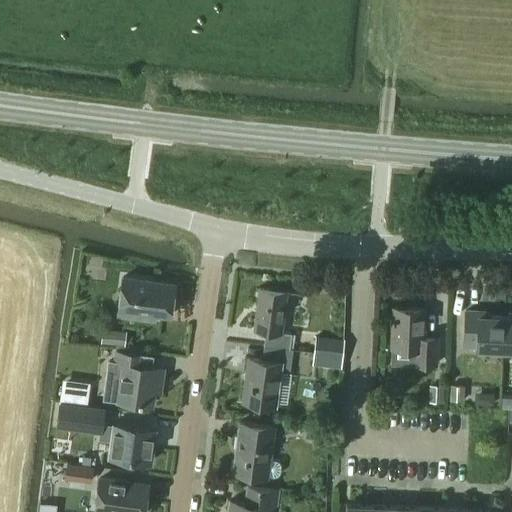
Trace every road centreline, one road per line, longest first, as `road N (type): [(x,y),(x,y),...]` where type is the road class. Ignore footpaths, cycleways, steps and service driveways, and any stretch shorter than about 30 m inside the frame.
road 1 (secondary): [(511,160),(0,105)]
road 2 (unclassified): [(511,246),(362,249),(217,233)]
road 3 (residential): [(178,511),(217,233)]
road 4 (unclassified): [(217,233),(0,170)]
road 5 (track): [(374,249),(387,90)]
road 6 (track): [(133,206),(150,71)]
